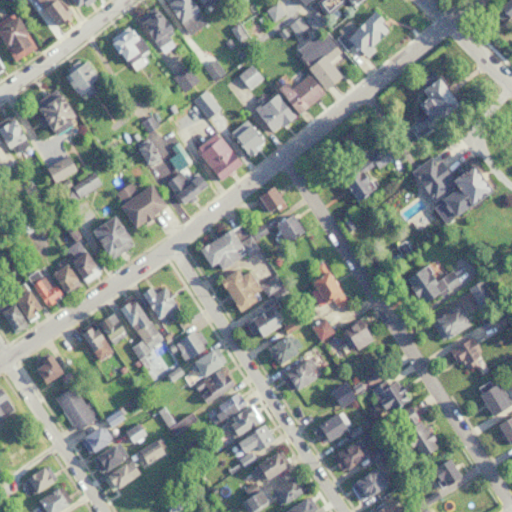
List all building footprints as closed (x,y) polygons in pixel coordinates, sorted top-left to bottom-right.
[(56,0),(54,0),(54,1),(53,0),(29,0),(49,24),(66,11),(56,0)] [(185,35),(203,22),(187,0),(161,0),(160,0),(185,35)] [(337,0),(345,0),(347,2),(349,0),(315,0),(315,1),(324,12),(337,0)] [(168,28),(151,6),(133,20),(150,41),(168,28)] [(368,9),(338,39),(355,56),(385,25),(368,9)] [(12,11),(0,19),(0,46),(9,61),(34,45),(12,11)] [(145,50),(125,24),(103,40),(123,67),(145,50)] [(302,67),(321,89),(337,76),(318,53),(302,67)] [(98,80),(78,56),(56,74),(76,98),(98,80)] [(222,73),(213,59),(202,65),(210,80),(222,73)] [(235,75),(247,89),(260,77),(248,63),(235,75)] [(294,113),(320,93),(302,71),(286,84),(283,81),(274,89),(294,113)] [(412,87),(421,96),(412,105),(426,120),(451,95),(427,72),(412,87)] [(172,81),(183,91),(193,79),(190,76),(185,82),(177,75),(172,81)] [(29,109),(49,136),(72,119),(53,91),(29,109)] [(267,133),(290,117),(273,93),(250,109),(267,133)] [(24,141),(10,114),(0,119),(0,148),(3,153),(24,141)] [(245,156),(263,142),(243,118),(225,132),(245,156)] [(236,164),(215,135),(192,152),(213,181),(236,164)] [(139,154),(143,163),(154,158),(147,141),(136,146),(139,154)] [(372,188),(364,174),(388,161),(382,148),(359,161),(362,165),(341,177),(353,199),(372,188)] [(48,184),(72,170),(63,155),(39,168),(48,184)] [(442,178),(450,190),(428,204),(439,221),(504,181),(499,173),(489,179),(476,157),(442,178)] [(175,204),(194,191),(179,168),(159,182),(175,204)] [(97,182),(88,171),(59,195),(67,206),(97,182)] [(129,229),(161,207),(145,184),(113,206),(129,229)] [(267,217),(283,205),(268,184),(252,196),(267,217)] [(427,207),(418,195),(395,211),(404,224),(427,207)] [(83,229),(99,253),(124,237),(107,212),(83,229)] [(279,242),(299,231),(289,213),(268,224),(279,242)] [(206,267),(211,263),(216,271),(237,256),(232,250),(238,246),(225,228),(194,250),(206,267)] [(77,283),(96,272),(75,239),(59,249),(65,258),(42,272),(43,273),(27,284),(41,306),(77,283)] [(448,268),(431,279),(420,264),(399,277),(418,308),(458,283),(448,268)] [(255,291),(238,265),(214,281),(235,312),(254,299),(250,294),(255,291)] [(340,292),(324,270),(302,285),(323,315),(341,302),(336,295),(340,292)] [(285,295),(276,276),(262,284),(271,302),(285,295)] [(3,294),(8,302),(0,307),(0,317),(10,333),(23,325),(20,320),(38,308),(21,283),(3,294)] [(150,293),(140,288),(132,303),(161,317),(171,296),(154,287),(150,293)] [(162,340),(160,342),(130,295),(113,306),(143,353),(137,356),(152,381),(177,365),(162,340)] [(466,324),(454,304),(427,320),(439,340),(466,324)] [(255,338),(275,324),(264,307),(243,321),(255,338)] [(123,336),(110,312),(76,330),(93,361),(110,351),(106,345),(123,336)] [(351,350),(368,338),(354,318),(338,330),(351,350)] [(308,327),(316,340),(328,332),(319,319),(308,327)] [(183,360),(206,343),(193,326),(170,343),(183,360)] [(272,363),(292,352),(283,337),(263,348),(272,363)] [(456,366),(480,362),(475,338),(452,342),(456,366)] [(196,377),(218,362),(209,348),(187,363),(196,377)] [(59,370),(46,352),(27,365),(41,384),(59,370)] [(278,372),(288,390),(311,377),(301,359),(278,372)] [(193,389),(206,403),(230,380),(217,366),(193,389)] [(472,392),(489,416),(511,399),(495,376),(472,392)] [(400,403),(389,377),(370,385),(381,411),(400,403)] [(335,407),(351,397),(340,380),(324,391),(335,407)] [(70,430),(92,419),(74,384),(52,395),(70,430)] [(243,403),(235,391),(207,410),(215,422),(243,403)] [(0,418),(12,402),(0,393),(0,418)] [(415,458),(434,448),(411,405),(392,416),(415,458)] [(194,421),(189,412),(171,423),(162,407),(156,411),(169,434),(194,421)] [(255,421),(245,407),(220,424),(229,438),(255,421)] [(511,411),(492,424),(505,444),(511,439),(511,411)] [(342,429),(332,413),(310,428),(321,443),(342,429)] [(143,434),(135,422),(120,432),(128,444),(143,434)] [(88,454),(106,439),(94,424),(76,439),(88,454)] [(330,454),(340,470),(366,454),(371,461),(378,457),(363,433),(330,454)] [(138,466),(162,454),(155,439),(131,451),(138,466)] [(121,457),(113,444),(90,459),(98,472),(121,457)] [(259,480),(281,467),(272,453),(250,465),(259,480)] [(435,489),(457,478),(447,457),(425,468),(435,489)] [(136,473),(127,459),(101,478),(110,491),(136,473)] [(29,494),(51,481),(42,465),(19,477),(29,494)] [(347,482),(359,500),(381,485),(369,467),(347,482)] [(297,491),(286,476),(266,490),(277,505),(297,491)] [(51,511),(63,504),(51,487),(31,501),(38,511),(51,511)] [(366,511),(404,511),(410,508),(397,489),(366,511)] [(277,511),(309,511),(302,498),(277,511)]
